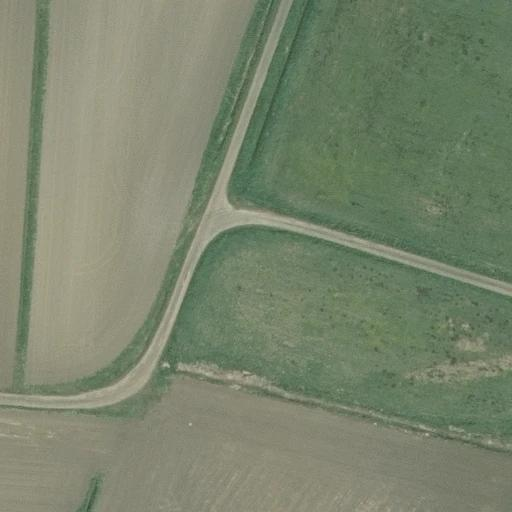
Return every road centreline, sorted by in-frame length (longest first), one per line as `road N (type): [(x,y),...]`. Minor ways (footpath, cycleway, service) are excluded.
road 1 (track): [(0,400),(66,405),(99,398),(145,363),(171,313),(286,0)]
road 2 (track): [(211,210),(511,292)]
